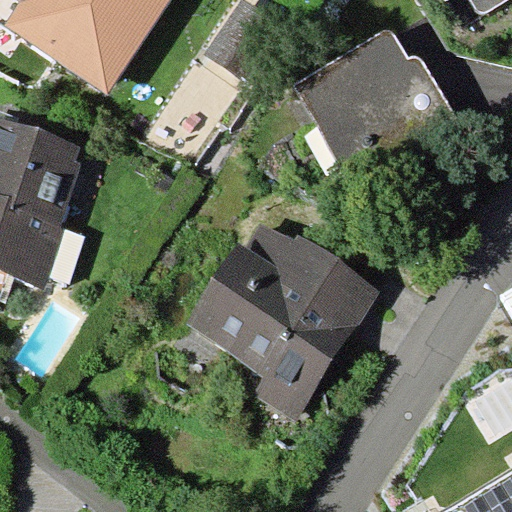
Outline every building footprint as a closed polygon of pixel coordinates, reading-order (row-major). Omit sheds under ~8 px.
[(180,0),(0,0),(0,7),(22,21),(6,45),(109,111),(180,0)] [(511,9),(511,0),(459,0),(479,30),(511,9)] [(464,162),(393,45),(297,103),(368,220),(464,162)] [(87,165),(0,139),(0,297),(44,311),(87,165)] [(374,304),(254,234),(180,360),(299,430),(374,304)] [(511,511),(511,498),(511,497),(484,511),(511,511)]
